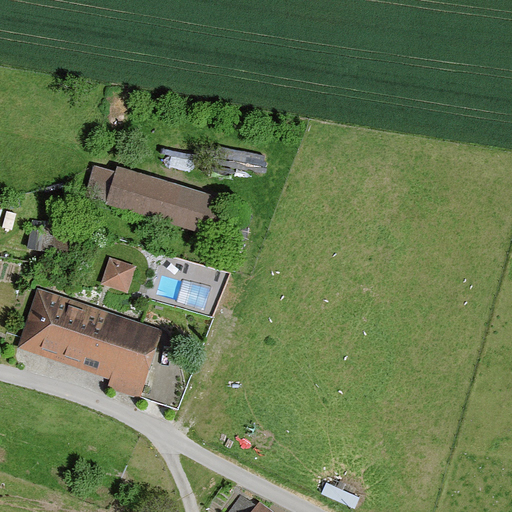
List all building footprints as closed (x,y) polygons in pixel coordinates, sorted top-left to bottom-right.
[(206,244),(217,207),(112,175),(111,179),(92,174),(82,206),(206,244)] [(32,260),(70,266),(75,233),(37,228),(32,260)] [(134,273),(106,265),(99,293),(126,300),(134,273)] [(160,339),(35,295),(14,354),(106,387),(104,394),(136,406),(160,339)] [(352,511),(358,502),(327,485),(318,502),(337,511),(352,511)]
